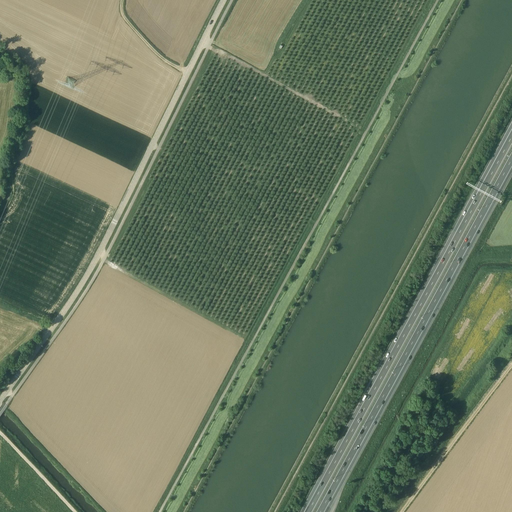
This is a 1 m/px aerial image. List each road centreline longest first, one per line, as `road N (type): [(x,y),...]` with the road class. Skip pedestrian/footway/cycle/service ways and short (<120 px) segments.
road 1 (unclassified): [(160,511),(438,0)]
road 2 (tertiary): [(0,400),(82,282),(224,0)]
road 3 (motorway): [(511,132),(306,511)]
road 4 (motorway): [(322,511),(511,163)]
